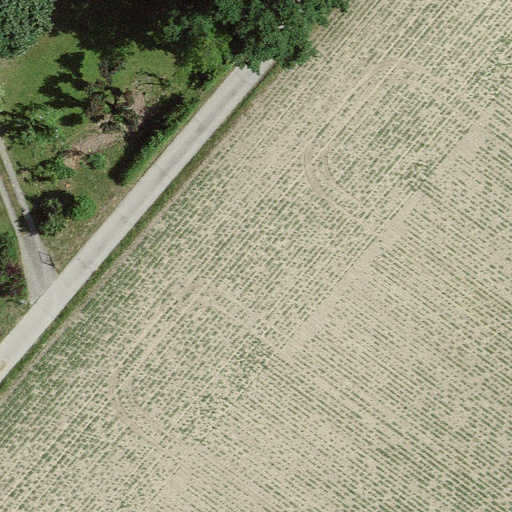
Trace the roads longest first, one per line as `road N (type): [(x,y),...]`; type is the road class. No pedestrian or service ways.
road 1 (track): [(317,0),(0,379)]
road 2 (track): [(0,164),(60,310)]
